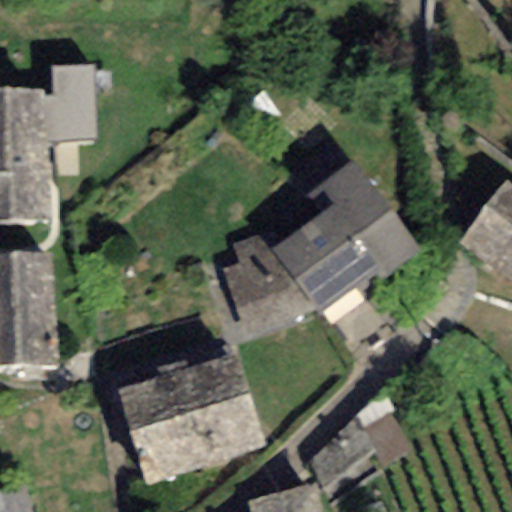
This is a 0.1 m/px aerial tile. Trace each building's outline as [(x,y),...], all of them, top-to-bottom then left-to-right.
[(0,238),(40,240),(44,144),(92,147),(95,71),(47,69),(46,101),(0,98),(0,238)] [(242,270),(228,278),(255,328),(317,294),(324,305),(409,259),(357,164),(276,208),(290,234),(285,237),(276,221),(230,247),(242,270)] [(511,198),(506,194),(467,248),(511,281),(511,198)] [(49,268),(0,268),(0,378),(60,377),(49,268)] [(230,335),(105,378),(146,497),(271,454),(230,335)] [(0,495),(0,511),(35,511),(32,490),(0,495)] [(243,511),(318,511),(317,500),(243,511)]
